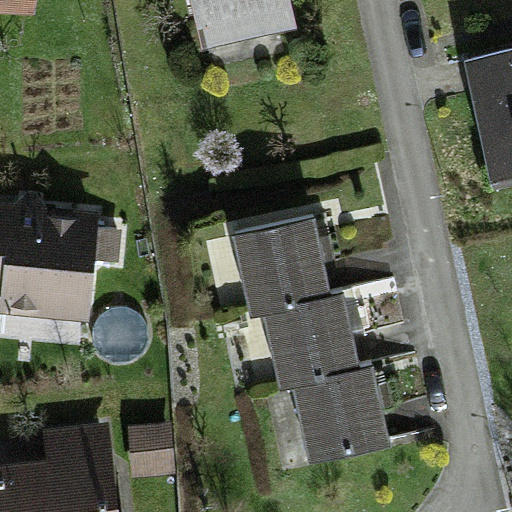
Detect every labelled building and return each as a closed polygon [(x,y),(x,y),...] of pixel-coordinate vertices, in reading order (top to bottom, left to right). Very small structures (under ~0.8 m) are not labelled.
[(0,0),(0,21),(33,24),(35,0),(0,0)] [(297,0),(199,0),(209,57),(305,41),(297,0)] [(511,59),(472,68),(497,184),(511,180),(511,59)] [(0,295),(26,297),(25,314),(92,317),(96,231),(55,229),(56,217),(0,214),(0,295)] [(313,226),(237,242),(255,324),(272,321),(330,309),(313,226)] [(330,309),(272,321),(287,393),(299,391),(361,378),(346,305),(330,309)] [(361,378),(299,391),(314,463),(394,447),(378,374),(361,378)] [(0,479),(0,511),(115,511),(109,434),(53,438),(56,475),(0,479)]
